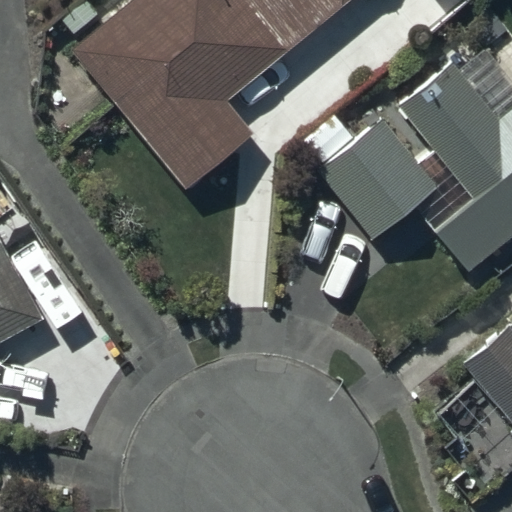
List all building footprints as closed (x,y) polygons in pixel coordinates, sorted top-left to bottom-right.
[(227,101),(319,26),(297,0),(132,0),(70,52),(186,192),(255,135),(227,101)] [(297,0),(319,26),(350,0),(297,0)] [(511,110),(498,122),(456,69),(403,113),(473,200),(432,232),(471,281),(511,248),(511,110)] [(380,118),(316,170),(372,240),(437,188),(380,118)] [(0,334),(39,314),(0,243),(0,334)] [(511,329),(466,366),(511,422),(511,329)] [(0,373),(0,405),(28,410),(33,379),(0,373)]
